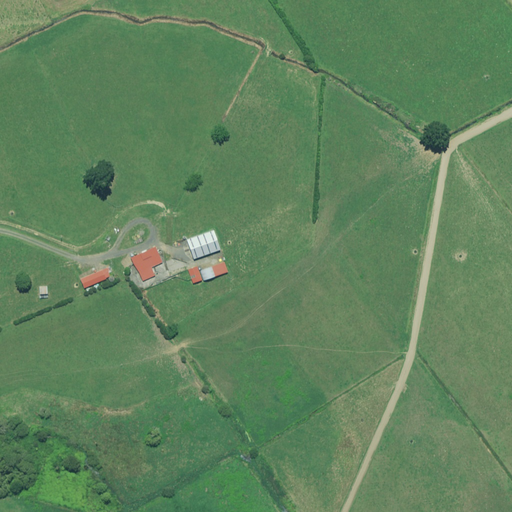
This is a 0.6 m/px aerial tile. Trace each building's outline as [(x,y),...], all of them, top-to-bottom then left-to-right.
[(130,211),(118,219),(122,225),(134,217),(130,211)] [(220,250),(214,231),(187,240),(194,259),(220,250)] [(163,262),(155,246),(131,258),(143,282),(156,275),(152,268),(163,262)] [(228,272),(224,263),(201,271),(205,280),(228,272)] [(202,281),(197,267),(188,270),(193,284),(202,281)] [(111,278),(107,268),(80,279),(84,289),(111,278)] [(48,294),(47,286),(40,287),(40,295),(48,294)]
